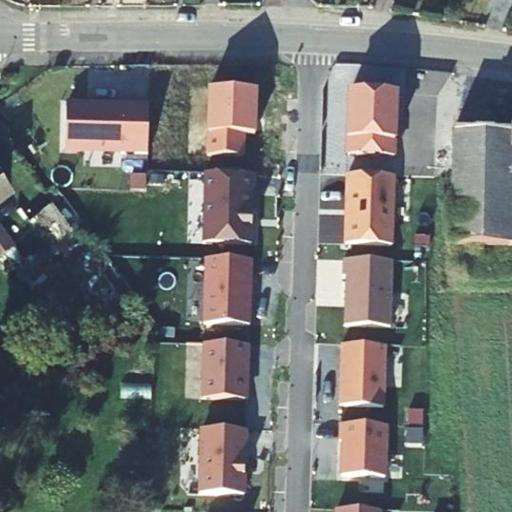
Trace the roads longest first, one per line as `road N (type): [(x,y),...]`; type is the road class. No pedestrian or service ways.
road 1 (residential): [(312,40),(299,511)]
road 2 (residential): [(2,34),(312,40)]
road 3 (residential): [(312,40),(511,58)]
